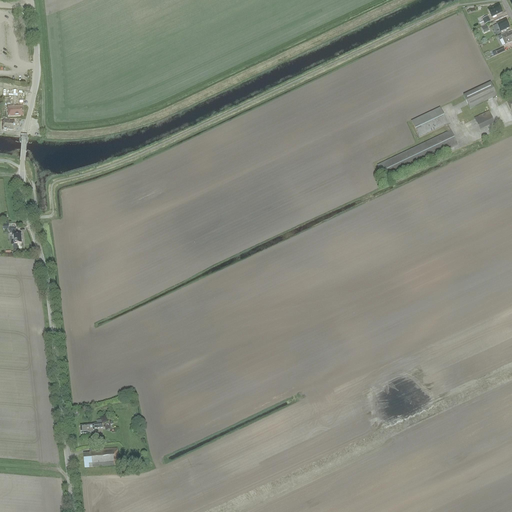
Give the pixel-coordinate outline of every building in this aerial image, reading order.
[(499,5),(488,10),(491,17),(502,12),(499,5)] [(488,17),(487,17),(482,19),(485,25),(491,22),(488,17)] [(506,21),(497,25),(500,32),(509,27),(506,21)] [(511,42),(511,41),(511,33),(508,34),(502,37),(501,35),(498,37),(500,40),(503,39),(506,46),(511,42)] [(497,97),(491,83),(464,96),(470,110),(497,97)] [(23,107),(19,107),(19,106),(8,107),(8,117),(23,116),(23,107)] [(458,146),(451,131),(440,108),(411,122),(419,138),(445,126),(447,132),(378,166),(385,180),(458,146)] [(489,112),(475,119),(480,131),(495,124),(489,112)] [(9,121),(3,120),(2,131),(3,131),(7,131),(7,130),(14,131),(15,123),(9,122),(9,121)] [(14,236),(14,241),(13,241),(13,245),(13,249),(18,249),(17,245),(22,244),(21,235),(16,236),(16,232),(16,228),(9,228),(9,234),(12,234),(13,236),(14,236)] [(95,435),(94,429),(102,428),(102,421),(97,421),(97,423),(94,423),(94,425),(81,427),(81,431),(81,435),(87,434),(87,435),(95,435)] [(90,451),(90,453),(84,454),(85,468),(119,465),(117,448),(94,451),(90,451)]
